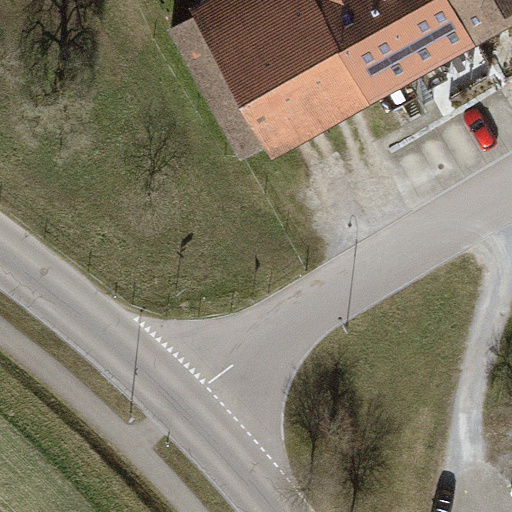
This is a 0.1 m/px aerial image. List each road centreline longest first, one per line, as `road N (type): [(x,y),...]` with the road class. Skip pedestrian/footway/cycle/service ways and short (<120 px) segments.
road 1 (residential): [(511,192),(181,402)]
road 2 (secondary): [(181,402),(0,253)]
road 3 (secondary): [(181,402),(277,511)]
